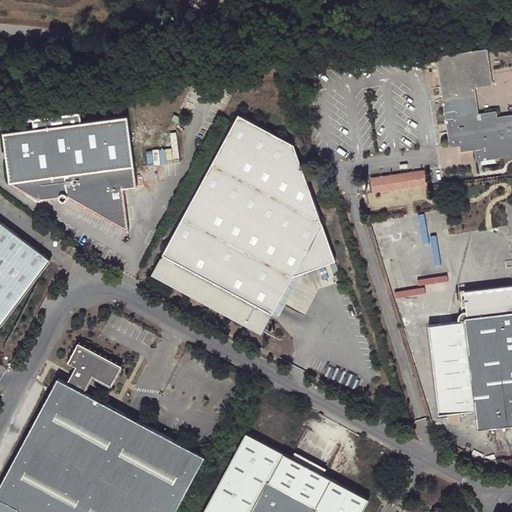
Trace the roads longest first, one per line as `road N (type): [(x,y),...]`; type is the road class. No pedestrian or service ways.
road 1 (residential): [(497,485),(105,286),(80,289),(59,307),(0,416)]
road 2 (residential): [(0,27),(76,37),(177,0)]
road 3 (unknown): [(93,285),(0,204)]
